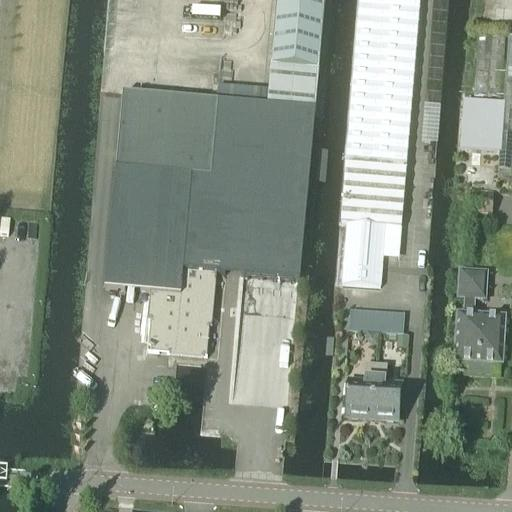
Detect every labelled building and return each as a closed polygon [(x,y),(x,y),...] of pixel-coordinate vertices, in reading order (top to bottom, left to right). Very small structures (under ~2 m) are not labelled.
[(121,97),(115,173),(105,292),(151,296),(147,355),(206,360),(214,277),(299,284),(314,114),(324,0),(275,0),(265,110),(121,97)] [(357,0),(340,226),(346,226),(341,287),(380,290),(384,229),(400,231),(418,0),(357,0)] [(504,43),(477,41),(473,101),(499,102),(504,43)] [(511,42),(509,43),(497,183),(511,184),(511,42)] [(500,138),(502,107),(464,104),(460,154),(498,157),(500,138)] [(470,195),(468,218),(490,219),(491,196),(470,195)] [(456,317),(453,365),(501,368),(504,320),(472,318),(473,302),(484,303),(486,276),(459,275),(457,301),(464,301),(463,318),(456,317)] [(353,334),(377,336),(378,316),(354,314),(353,334)] [(378,316),(377,336),(402,338),(403,318),(378,316)] [(396,352),(408,353),(408,340),(397,339),(396,352)] [(345,420),(371,422),(375,369),(366,368),(364,387),(347,385),(345,420)] [(375,369),(371,422),(398,424),(401,389),(384,388),(386,370),(375,369)]
